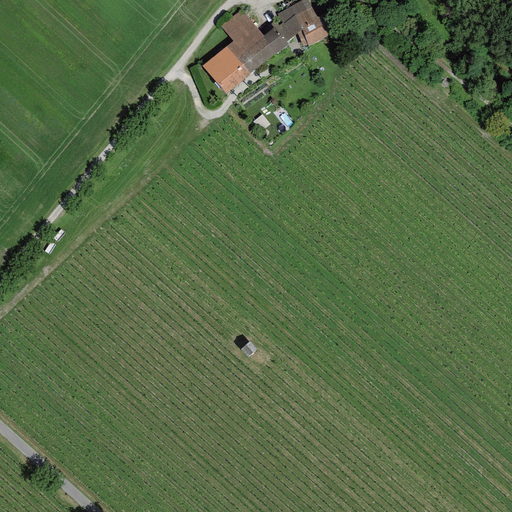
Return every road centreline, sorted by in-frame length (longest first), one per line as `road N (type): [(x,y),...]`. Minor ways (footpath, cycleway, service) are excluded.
road 1 (track): [(231,0),(0,282)]
road 2 (track): [(511,121),(359,0)]
road 3 (track): [(297,47),(218,115),(206,116),(174,70)]
road 4 (residential): [(0,420),(108,511)]
